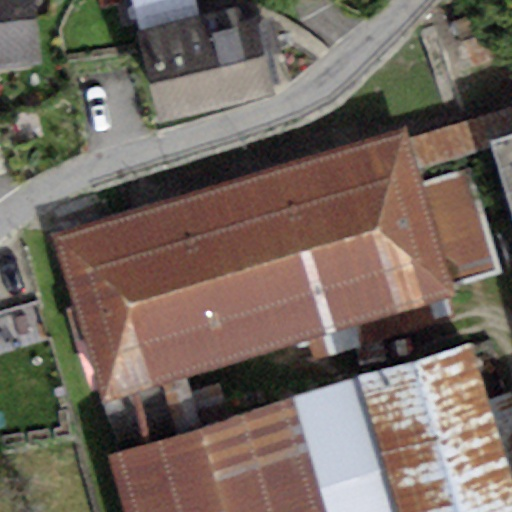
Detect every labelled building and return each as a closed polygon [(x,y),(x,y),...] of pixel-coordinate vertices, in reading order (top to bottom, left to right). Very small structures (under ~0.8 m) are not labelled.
[(0,0),(0,59),(35,57),(27,0),(0,0)] [(193,0),(130,0),(160,119),(267,92),(247,11),(200,23),(193,0)] [(463,133),(58,245),(102,404),(507,292),(463,133)] [(511,141),(490,148),(511,218),(511,141)] [(23,325),(0,331),(0,397),(39,387),(23,325)] [(511,511),(511,508),(469,352),(357,383),(393,511),(511,511)] [(322,511),(292,404),(111,456),(126,511),(322,511)]
